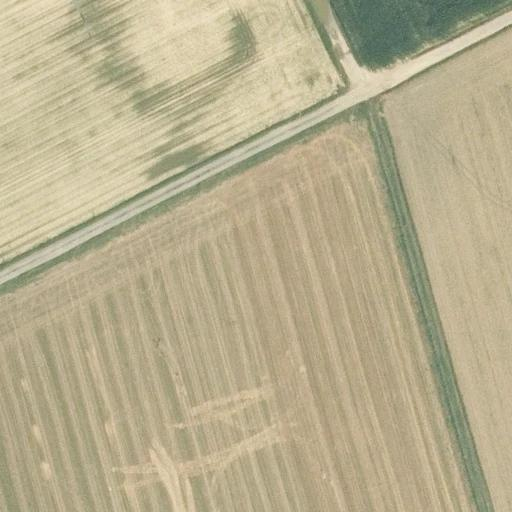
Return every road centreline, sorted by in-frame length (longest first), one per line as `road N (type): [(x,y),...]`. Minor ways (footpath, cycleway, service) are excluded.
road 1 (track): [(482,511),(364,93)]
road 2 (track): [(364,93),(0,279)]
road 3 (track): [(511,17),(364,93)]
